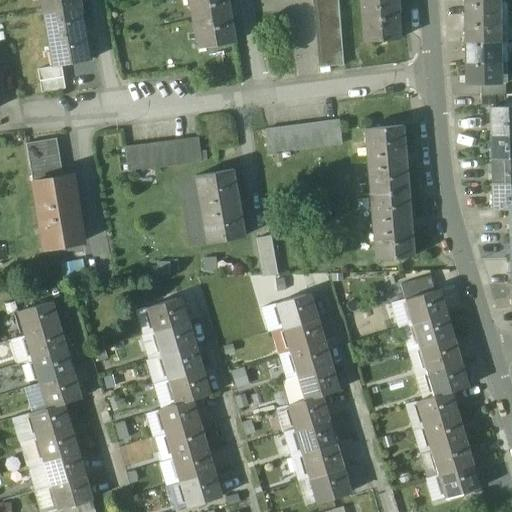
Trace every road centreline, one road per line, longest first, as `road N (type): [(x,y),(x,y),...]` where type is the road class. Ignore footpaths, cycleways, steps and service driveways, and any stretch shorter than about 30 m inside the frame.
road 1 (residential): [(492,349),(451,216),(432,75)]
road 2 (residential): [(432,75),(259,97)]
road 3 (residential): [(238,99),(259,232)]
road 4 (residential): [(84,113),(96,238)]
road 5 (residential): [(238,99),(114,108)]
